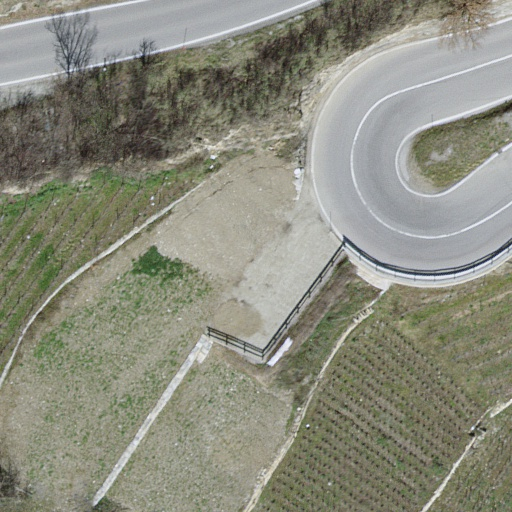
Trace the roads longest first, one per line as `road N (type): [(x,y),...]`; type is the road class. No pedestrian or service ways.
road 1 (tertiary): [(511,55),(378,100),(361,118),(349,166),(368,210),(406,234),(465,230),(511,202)]
road 2 (tertiary): [(0,60),(254,0)]
